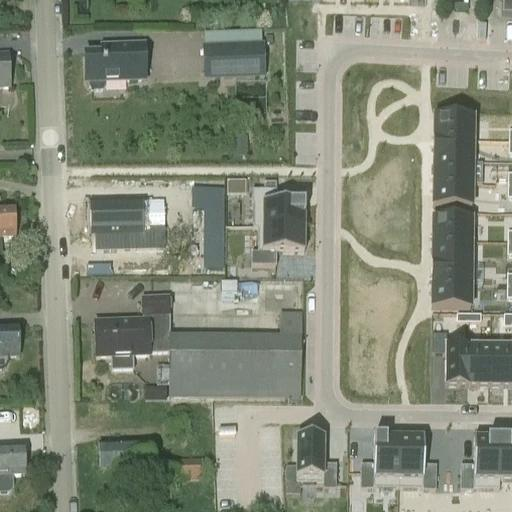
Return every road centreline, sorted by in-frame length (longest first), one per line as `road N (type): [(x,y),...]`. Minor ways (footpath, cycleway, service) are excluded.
road 1 (residential): [(511,57),(329,51),(327,417),(511,418)]
road 2 (residential): [(64,511),(45,0)]
